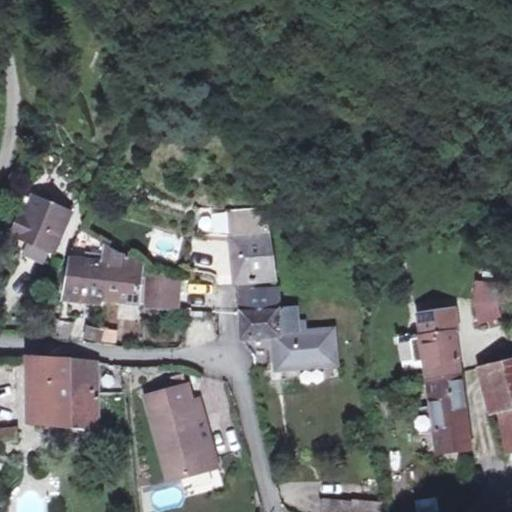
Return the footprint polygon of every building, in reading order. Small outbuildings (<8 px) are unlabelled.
[(62,249),(78,209),(42,196),(32,220),(25,218),(20,234),(37,240),(58,248),(62,249)] [(244,278),(244,283),(281,282),(274,207),(234,210),(233,206),(202,208),(203,236),(235,234),(237,279),(244,278)] [(136,256),(108,240),(87,229),(74,257),(76,259),(74,269),(70,268),(68,281),(71,281),(69,293),(142,303),(147,268),(138,267),(136,256)] [(58,248),(37,240),(32,253),(54,261),(58,248)] [(498,249),(487,248),(486,259),(497,260),(498,249)] [(150,275),(148,306),(178,308),(181,278),(150,275)] [(496,279),(484,277),(480,298),(485,319),(500,312),(497,296),(496,279)] [(281,282),(244,283),(248,315),(284,311),(281,282)] [(422,308),(424,330),(404,333),(407,359),(428,357),(430,375),(463,370),(458,326),(461,326),(457,304),(422,308)] [(288,336),(289,369),(341,366),(340,332),(314,333),(313,324),(303,325),(303,310),(284,311),(248,315),(250,339),(280,337),(288,336)] [(116,344),(117,329),(85,327),(83,342),(116,344)] [(288,336),(280,337),(282,370),(289,369),(288,336)] [(511,356),(490,362),(502,408),(511,405),(511,356)] [(85,361),(30,360),(24,423),(99,431),(106,365),(85,361)] [(472,442),(463,370),(430,375),(438,446),(472,442)] [(199,419),(207,417),(202,401),(195,402),(190,384),(150,396),(174,481),(213,471),(199,419)] [(511,405),(502,408),(511,450),(511,449),(511,405)] [(220,468),(207,417),(199,419),(213,471),(220,468)] [(0,433),(0,446),(20,444),(19,431),(0,433)] [(414,500),(415,511),(434,511),(438,511),(436,497),(414,500)] [(333,511),(382,511),(382,501),(334,499),(333,511)]
